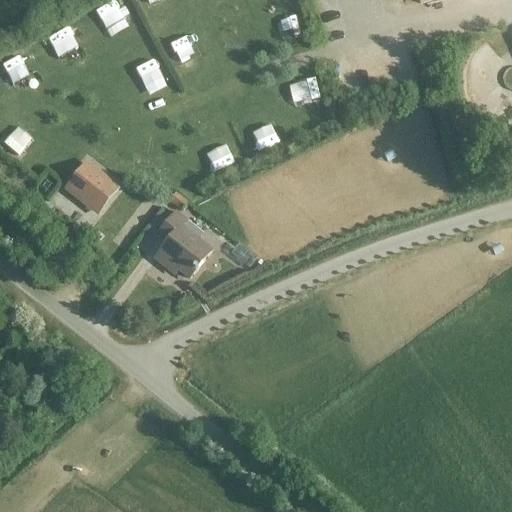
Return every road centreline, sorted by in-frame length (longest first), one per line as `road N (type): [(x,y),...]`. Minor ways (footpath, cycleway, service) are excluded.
road 1 (unknown): [(133,361),(289,277),(511,195)]
road 2 (unclassified): [(315,511),(0,257)]
